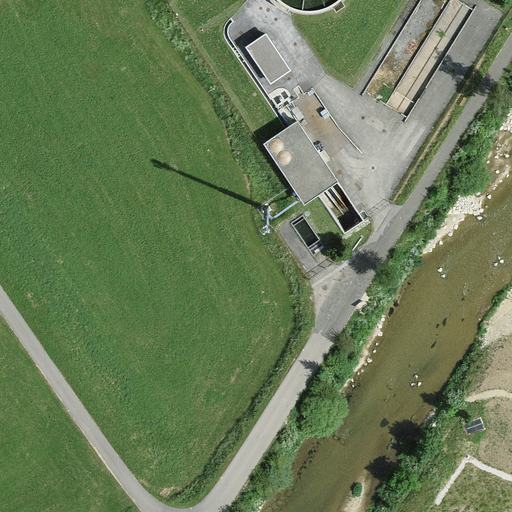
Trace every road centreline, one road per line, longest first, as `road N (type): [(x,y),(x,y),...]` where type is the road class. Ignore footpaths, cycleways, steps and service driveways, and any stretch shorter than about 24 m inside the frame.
road 1 (track): [(511,41),(212,511)]
road 2 (track): [(150,511),(0,298)]
